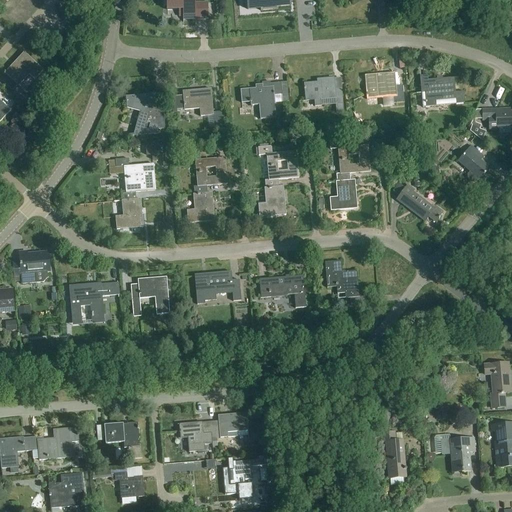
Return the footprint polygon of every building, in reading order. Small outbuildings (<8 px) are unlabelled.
[(183,18),(183,20),(208,19),(208,4),(195,4),(195,0),(166,0),(166,11),(179,11),(179,18),(183,18)] [(246,0),(246,1),(247,11),(261,9),(261,11),(260,11),(260,12),(278,10),(278,9),(277,10),(277,8),(289,7),(288,0),(246,0)] [(2,83),(12,92),(17,87),(18,87),(29,76),(34,81),(43,72),(24,53),(4,74),(8,77),(2,83)] [(396,87),(395,76),(395,74),(365,77),(366,94),(365,94),(366,97),(367,100),(393,98),(393,104),(404,103),(403,86),(396,87)] [(303,88),(304,90),(305,102),(314,101),(315,107),(321,107),(321,100),(335,99),(337,113),(344,113),(342,89),(335,90),(334,79),(317,80),(317,83),(304,85),(304,88),(303,88)] [(421,87),(421,95),(424,94),(425,108),(464,105),(463,93),(455,93),(454,79),(427,81),(428,86),(421,87)] [(240,91),(241,104),(250,103),(250,107),(259,106),(260,120),(276,119),(274,97),(282,96),(283,103),(289,102),(287,84),(255,86),(255,90),(240,91)] [(176,98),(177,111),(184,111),(184,112),(200,110),(200,118),(213,117),(211,90),(183,92),(183,98),(176,98)] [(141,112),(134,137),(159,135),(158,130),(165,130),(163,105),(157,106),(153,104),(152,95),(125,98),(126,108),(141,112)] [(0,122),(10,112),(0,102),(0,122)] [(483,111),(484,122),(490,122),(490,131),(497,131),(497,128),(511,127),(511,112),(504,113),(504,110),(483,111)] [(409,126),(410,135),(410,137),(420,137),(419,125),(409,126)] [(343,149),(343,142),(329,143),(330,150),(338,150),(340,175),(340,176),(350,175),(370,174),(368,146),(343,149)] [(170,166),(169,154),(168,145),(166,145),(161,145),(145,147),(146,156),(152,156),(152,161),(162,160),(163,167),(170,166)] [(468,176),(468,179),(474,183),(476,183),(479,180),(480,181),(490,169),(481,162),(484,158),(470,146),(468,149),(469,150),(459,162),(471,173),(468,176)] [(272,155),(271,148),(258,149),(259,157),(267,156),(269,182),(278,181),(299,180),(296,153),(272,155)] [(200,162),(200,154),(187,155),(187,163),(195,162),(197,188),(207,187),(227,186),(225,160),(200,162)] [(128,160),(115,161),(115,162),(115,168),(115,169),(123,169),(124,175),(125,194),(135,194),(156,192),(153,165),(129,167),(128,160)] [(340,176),(340,175),(337,175),(337,182),(337,183),(338,198),(330,199),(331,212),(358,210),(355,182),(351,182),(350,175),(340,176)] [(269,182),(265,182),(265,189),(264,189),(266,205),(258,206),(260,219),(286,216),(283,188),(279,188),(278,181),(269,182)] [(197,188),(194,188),(194,195),(195,211),(187,212),(188,225),(214,222),(211,194),(207,195),(207,187),(197,188)] [(408,187),(397,201),(425,222),(429,218),(435,223),(443,214),(435,208),(434,210),(413,193),(414,191),(408,187)] [(123,217),(115,218),(116,231),(142,228),(140,200),(136,200),(135,194),(125,194),(122,194),(122,202),(121,202),(123,217)] [(27,253),(19,253),(20,264),(13,264),(14,278),(21,277),(22,285),(43,283),(46,280),(45,273),(50,272),(48,254),(27,256),(27,253)] [(346,299),(350,299),(351,305),(366,304),(365,297),(359,298),(357,272),(342,273),(341,262),(325,264),(327,289),(337,288),(337,295),(345,294),(346,299)] [(233,303),(241,302),(239,281),(231,282),(230,273),(194,277),(197,303),(216,301),(216,296),(232,294),(233,303)] [(294,296),(295,309),(306,308),(303,277),(259,281),(261,300),(271,299),(271,298),(294,296)] [(169,315),(166,278),(138,281),(138,286),(131,286),(132,300),(139,299),(139,300),(155,298),(156,316),(169,315)] [(92,315),(92,314),(92,322),(104,321),(103,305),(101,305),(101,298),(118,296),(117,284),(98,286),(98,288),(94,288),(94,287),(88,287),(88,286),(69,288),(70,299),(71,299),(72,319),(81,319),(80,308),(91,307),(92,315)] [(0,312),(14,311),(12,291),(0,291),(0,312)] [(30,311),(18,312),(19,320),(31,319),(30,311)] [(5,322),(6,332),(16,331),(16,322),(5,322)] [(22,334),(22,337),(30,337),(29,326),(18,327),(18,334),(22,334)] [(508,364),(484,366),(485,375),(491,375),(493,395),(491,395),(492,409),(504,408),(503,394),(510,393),(508,364)] [(457,405),(452,415),(458,419),(462,413),(460,412),(462,408),(457,405)] [(218,422),(211,423),(212,438),(220,438),(238,437),(238,432),(247,431),(247,432),(248,432),(247,414),(218,417),(218,422)] [(464,418),(464,425),(477,425),(476,417),(464,418)] [(104,426),(106,445),(124,443),(124,449),(128,449),(129,461),(142,460),(141,448),(140,448),(138,423),(104,426)] [(212,438),(211,423),(202,424),(202,423),(179,425),(180,439),(181,439),(181,438),(187,438),(189,453),(204,452),(203,439),(212,438)] [(498,442),(495,442),(496,451),(495,451),(497,469),(511,467),(511,423),(491,425),(492,432),(497,432),(498,442)] [(39,438),(31,439),(32,452),(38,451),(39,461),(73,458),(71,443),(79,443),(78,437),(79,437),(78,434),(78,429),(53,431),(54,440),(43,440),(43,438),(41,438),(41,437),(39,437),(39,438)] [(403,478),(405,478),(402,441),(396,442),(395,433),(381,434),(382,444),(386,443),(387,462),(388,461),(389,479),(390,479),(390,485),(403,484),(403,478)] [(32,452),(31,439),(23,439),(23,438),(0,440),(0,455),(1,470),(19,468),(17,453),(32,452)] [(442,442),(443,454),(451,454),(452,471),(462,471),(462,473),(471,472),(469,453),(475,453),(474,439),(442,442)] [(245,481),(251,480),(250,468),(266,466),(265,457),(258,458),(258,461),(233,463),(233,468),(228,469),(222,469),(225,496),(238,495),(239,501),(241,501),(241,498),(252,497),(251,491),(252,491),(252,485),(245,485),(245,481)] [(102,479),(101,472),(92,472),(93,480),(102,479)] [(144,497),(143,478),(135,478),(135,481),(133,481),(133,480),(128,481),(127,474),(115,475),(111,476),(111,482),(116,482),(120,482),(121,499),(122,499),(122,504),(136,503),(136,498),(144,497)] [(49,495),(49,497),(50,497),(51,510),(85,507),(83,482),(82,482),(82,475),(74,475),(61,476),(61,484),(48,485),(49,490),(48,490),(48,491),(49,490),(50,495),(49,495)]
